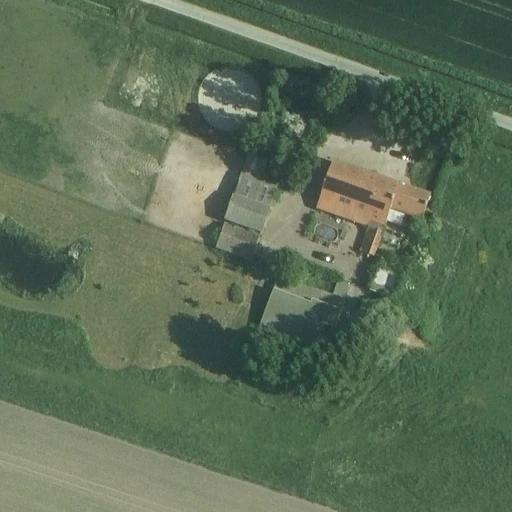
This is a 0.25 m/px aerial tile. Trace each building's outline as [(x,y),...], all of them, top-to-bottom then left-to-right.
[(245,155),(222,222),(258,234),(275,186),(258,181),(264,161),(245,155)] [(420,223),(428,198),(331,164),(316,206),(369,225),(360,252),(374,257),(386,224),(399,228),(403,217),(420,223)] [(257,236),(221,224),(213,249),(248,262),(257,236)] [(318,249),(313,260),(337,269),(342,258),(318,249)] [(399,275),(377,267),(368,291),(390,299),(399,275)] [(330,297),(277,277),(257,329),(289,341),(284,357),(306,365),(321,326),(333,330),(348,287),(335,282),(330,297)]
